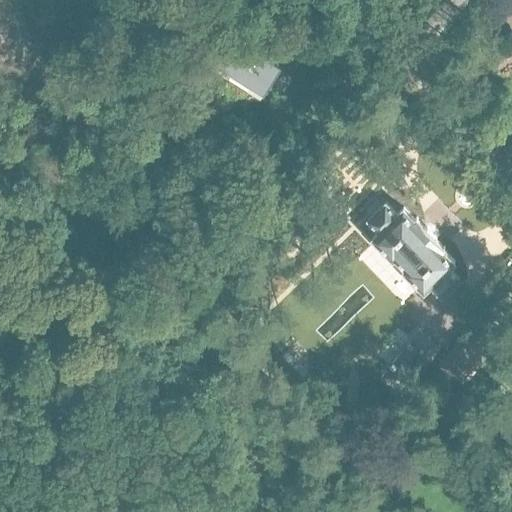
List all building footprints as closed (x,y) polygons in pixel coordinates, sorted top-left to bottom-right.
[(217,63),(264,93),(281,65),(235,36),(217,63)] [(311,207),(322,196),(308,181),(296,192),(311,207)] [(442,294),(460,278),(449,266),(455,260),(444,248),(445,248),(416,218),(415,218),(405,207),(398,213),(387,202),(370,219),(380,229),(374,235),(394,257),(396,255),(407,267),(405,268),(408,272),(407,273),(407,275),(407,277),(408,279),(414,285),(416,286),(417,286),(419,286),(421,285),(425,289),(431,283),(442,294)] [(440,344),(419,327),(381,375),(401,391),(440,344)] [(480,361),(459,343),(439,367),(460,384),(480,361)] [(488,396),(499,405),(505,398),(505,391),(497,385),(488,396)] [(437,407),(446,414),(454,405),(444,397),(437,407)]
